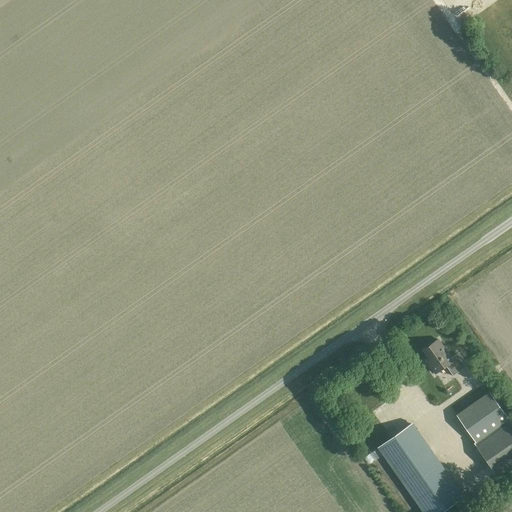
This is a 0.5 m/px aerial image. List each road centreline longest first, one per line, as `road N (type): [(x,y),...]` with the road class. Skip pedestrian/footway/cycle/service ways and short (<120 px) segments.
road 1 (residential): [(100,511),(511,222)]
road 2 (unknown): [(371,322),(428,433)]
